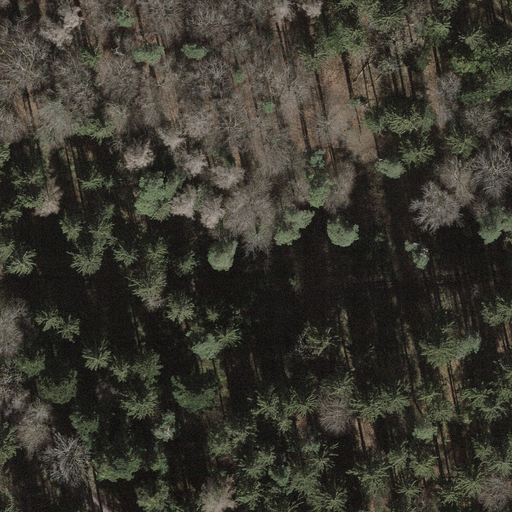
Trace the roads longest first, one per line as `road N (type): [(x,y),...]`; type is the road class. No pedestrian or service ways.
road 1 (track): [(511,271),(293,293),(0,284)]
road 2 (track): [(101,511),(0,399)]
